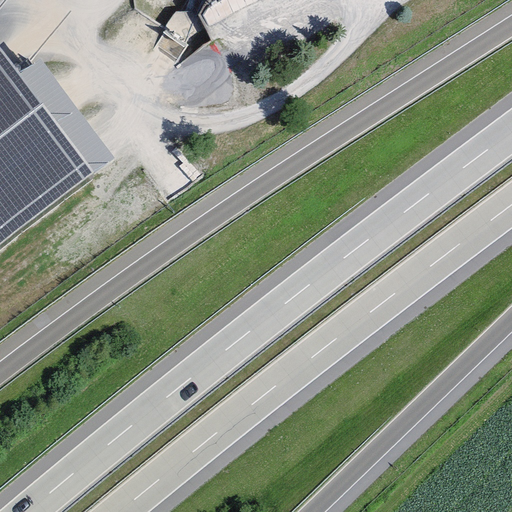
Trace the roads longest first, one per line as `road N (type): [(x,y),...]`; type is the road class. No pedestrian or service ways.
road 1 (motorway): [(511,22),(208,219),(0,372)]
road 2 (motorway): [(511,136),(32,511)]
road 3 (motorway): [(123,511),(511,206)]
road 4 (motorway): [(315,511),(511,324)]
